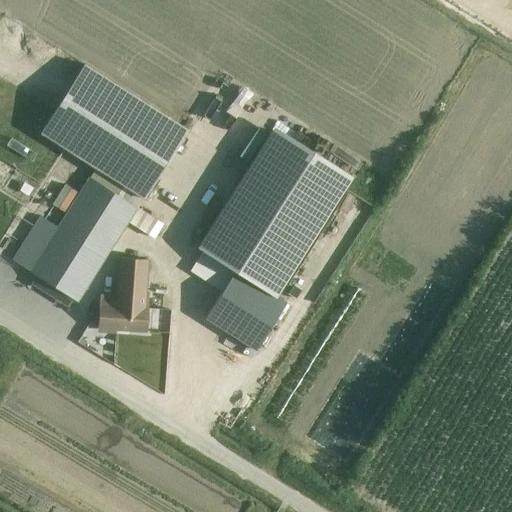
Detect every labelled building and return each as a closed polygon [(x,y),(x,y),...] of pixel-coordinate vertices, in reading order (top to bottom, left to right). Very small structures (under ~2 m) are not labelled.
[(58,45),(19,43),(19,55),(57,56),(58,45)] [(41,133),(144,198),(188,129),(85,64),(41,133)] [(273,128),(202,240),(280,290),(351,178),(273,128)] [(0,161),(0,190),(0,191),(12,167),(0,161)] [(128,222),(137,208),(90,178),(79,195),(66,215),(58,228),(41,217),(13,261),(77,302),(128,222)] [(70,190),(58,209),(66,215),(79,195),(70,190)] [(137,208),(128,222),(152,238),(162,224),(137,208)] [(221,291),(234,270),(203,251),(190,271),(221,291)] [(146,332),(149,293),(145,293),(147,260),(119,258),(117,296),(100,295),(98,329),(146,332)] [(256,350),(286,303),(235,271),(205,318),(256,350)] [(0,491),(13,498),(22,480),(0,469),(0,491)] [(74,511),(35,492),(31,501),(53,511),(74,511)]
